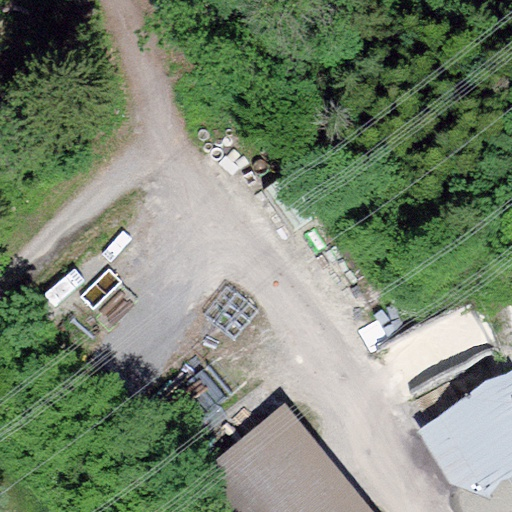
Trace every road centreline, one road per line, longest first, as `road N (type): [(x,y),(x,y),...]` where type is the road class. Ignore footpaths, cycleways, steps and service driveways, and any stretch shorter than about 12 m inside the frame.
road 1 (track): [(0,265),(87,210),(166,144)]
road 2 (track): [(166,144),(108,0)]
